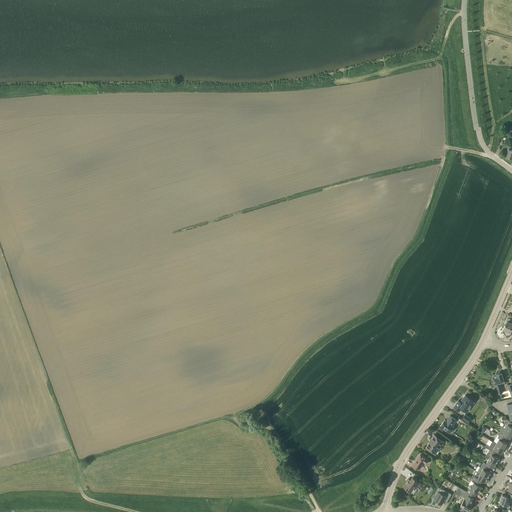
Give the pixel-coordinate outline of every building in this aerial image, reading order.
[(511,333),(511,322),(507,321),(507,322),(508,322),(506,325),(503,330),(504,330),(504,329),(511,332),(511,333),(511,334),(511,333)] [(497,375),(493,376),(494,381),(494,382),(495,384),(498,394),(503,392),(500,383),(504,382),(502,372),(501,373),(501,372),(500,372),(498,372),(498,373),(497,374),(497,375)] [(475,402),(469,398),(465,395),(462,400),(461,402),(458,400),(454,407),(460,411),(462,408),(467,412),(475,402)] [(465,414),(462,417),(469,422),(471,418),(465,414)] [(456,420),(454,418),(450,415),(448,418),(449,419),(447,422),(444,420),(440,426),(449,433),(454,426),(453,425),(456,420)] [(511,426),(511,425),(511,422),(509,421),(506,419),(504,422),(505,422),(502,427),(511,432),(511,426)] [(511,435),(511,432),(502,427),(499,432),(498,431),(497,434),(499,435),(505,438),(506,436),(510,438),(511,435)] [(444,442),(438,437),(434,434),(429,441),(430,442),(426,446),(436,453),(444,442)] [(503,441),(505,438),(499,435),(498,437),(499,438),(496,443),(506,449),(508,447),(506,445),(507,443),(503,441)] [(506,449),(496,443),(492,441),(489,446),(486,444),(485,446),(490,450),(496,453),(498,451),(501,453),(503,450),(505,451),(506,449)] [(495,456),(496,453),(490,450),(489,452),(488,451),(485,456),(489,458),(496,463),(499,458),(495,456)] [(429,460),(426,457),(422,454),(416,462),(415,461),(412,465),(419,470),(424,463),(426,464),(426,463),(428,464),(431,461),(429,460)] [(494,468),(496,463),(489,458),(486,463),(483,461),(482,464),(488,468),(489,465),(494,468)] [(486,470),(488,468),(482,464),(480,467),(480,466),(477,471),(475,470),(488,478),(491,473),(486,470)] [(485,482),(488,478),(475,470),(471,478),(479,482),(481,480),(485,482)] [(421,483),(415,479),(412,477),(410,480),(408,479),(403,486),(411,491),(415,486),(417,488),(421,483)] [(479,494),(482,487),(474,482),(472,485),(471,484),(467,491),(459,486),(459,487),(469,493),(474,496),(476,492),(479,494)] [(468,495),(469,493),(459,487),(456,492),(465,497),(460,506),(468,511),(472,504),(471,503),(474,498),(468,495)] [(449,499),(451,494),(452,494),(443,489),(441,492),(438,491),(434,499),(442,504),(446,497),(449,499)] [(508,509),(510,510),(509,509),(510,506),(509,505),(509,504),(509,503),(510,503),(510,502),(511,502),(511,493),(508,493),(507,496),(502,495),(500,502),(503,503),(502,507),(500,507),(499,507),(502,508),(508,509)]
